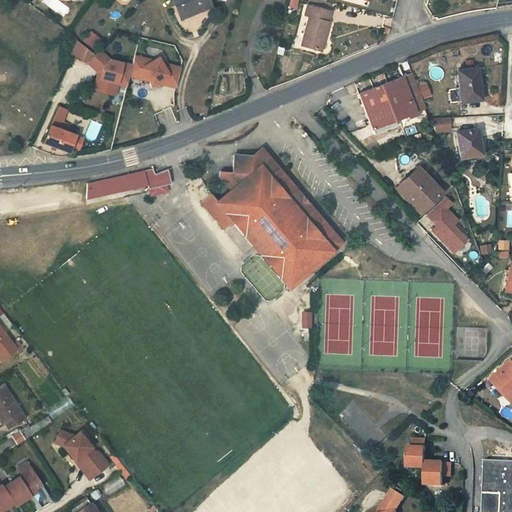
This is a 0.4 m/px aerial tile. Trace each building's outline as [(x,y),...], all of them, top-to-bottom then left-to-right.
[(204,9),(211,5),(209,0),(177,0),(183,14),(201,6),(204,9)] [(327,20),(330,10),(308,4),(304,15),(310,16),(301,44),(321,50),(329,21),(327,20)] [(78,40),(70,56),(89,63),(90,61),(97,53),(78,40)] [(97,53),(90,61),(100,74),(103,75),(102,81),(98,80),(95,91),(109,95),(112,84),(119,86),(128,88),(131,75),(133,68),(110,62),(100,50),(97,53)] [(0,73),(1,75),(5,77),(8,78),(12,77),(15,76),(19,71),(19,67),(18,63),(16,60),(13,58),(10,57),(6,57),(3,58),(0,56),(0,73)] [(154,61),(136,56),(133,68),(131,75),(149,80),(153,85),(162,80),(165,66),(160,57),(154,61)] [(173,66),(165,66),(162,80),(168,85),(173,66)] [(182,68),(173,66),(168,85),(177,88),(177,85),(182,68)] [(479,68),(458,71),(462,102),(480,100),(478,89),(482,88),(479,68)] [(413,77),(359,97),(373,137),(397,128),(394,122),(426,110),(413,77)] [(119,86),(112,84),(109,95),(116,97),(119,86)] [(63,129),(66,121),(64,120),(69,108),(60,105),(43,142),(71,151),(78,134),(68,130),(63,129)] [(433,130),(454,128),(453,117),(453,115),(428,115),(433,130)] [(479,128),(458,132),(462,156),(482,154),(479,128)] [(229,191),(216,202),(232,221),(287,287),(340,242),(260,148),(251,157),(233,155),(231,172),(218,171),(218,175),(229,191)] [(420,212),(440,192),(417,168),(397,188),(420,212)] [(106,180),(87,184),(85,200),(91,199),(90,197),(145,185),(146,189),(149,189),(150,194),(158,192),(157,187),(168,185),(166,172),(153,175),(152,172),(106,180)] [(232,221),(216,202),(209,194),(199,202),(222,229),(232,221)] [(458,207),(451,199),(431,218),(439,227),(434,231),(458,256),(472,242),(458,227),(464,222),(454,211),(458,207)] [(177,281),(183,276),(178,270),(172,274),(177,281)] [(306,289),(306,306),(314,306),(314,289),(306,289)] [(310,312),(300,312),(300,327),(310,327),(310,312)] [(0,329),(0,349),(1,349),(6,355),(15,348),(0,329)] [(248,369),(253,365),(249,360),(244,363),(248,369)] [(511,360),(492,380),(511,400),(511,360)] [(9,428),(24,418),(2,384),(0,385),(0,419),(1,421),(3,419),(9,428)] [(65,428),(58,440),(65,443),(80,467),(81,466),(90,479),(107,468),(99,455),(97,456),(83,433),(78,436),(65,428)] [(450,463),(425,463),(426,441),(411,440),(410,448),(407,448),(406,466),(424,467),(424,482),(443,483),(444,475),(450,476),(450,463)] [(29,471),(34,474),(35,473),(29,464),(16,472),(22,481),(24,480),(23,474),(29,471)] [(511,511),(511,466),(509,466),(509,465),(489,465),(489,466),(486,466),(483,511),(511,511)] [(45,488),(35,473),(34,474),(29,471),(23,474),(24,480),(22,481),(0,495),(0,511),(6,511),(14,507),(16,510),(39,496),(38,493),(45,488)] [(394,511),(403,500),(392,491),(375,511),(394,511)]
